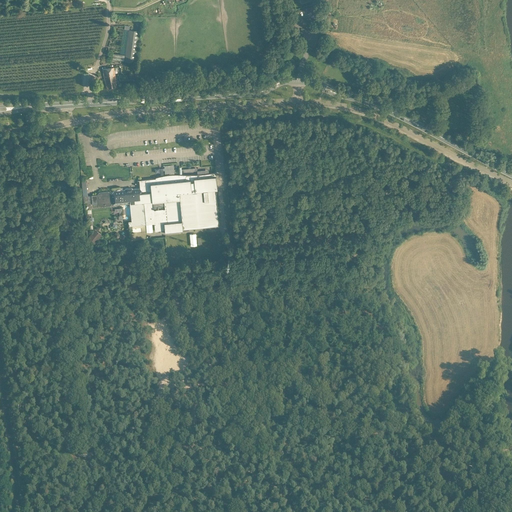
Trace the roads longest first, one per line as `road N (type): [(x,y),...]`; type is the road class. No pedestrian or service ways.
road 1 (residential): [(72,121),(120,111),(337,103),(511,183)]
road 2 (tertiary): [(511,173),(393,112),(305,80),(258,92),(90,103)]
road 3 (tertiary): [(13,511),(0,361)]
